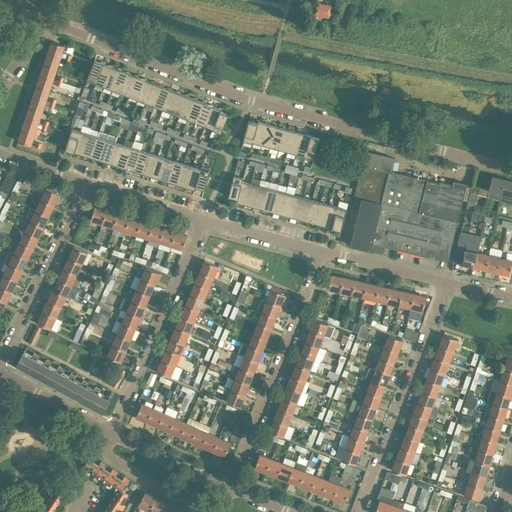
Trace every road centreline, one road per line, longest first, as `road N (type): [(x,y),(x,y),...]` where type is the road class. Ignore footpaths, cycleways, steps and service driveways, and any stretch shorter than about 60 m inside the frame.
road 1 (residential): [(511,165),(249,100),(49,18)]
road 2 (residential): [(227,488),(320,250)]
road 3 (residential): [(448,282),(358,511)]
road 4 (residential): [(205,222),(109,432)]
road 5 (residential): [(0,368),(86,183)]
road 6 (residential): [(109,432),(114,461),(205,511)]
road 7 (residential): [(448,282),(320,250)]
road 8 (residential): [(227,488),(109,432)]
road 9 (residential): [(205,222),(86,183)]
road 10 (residential): [(109,432),(0,371)]
